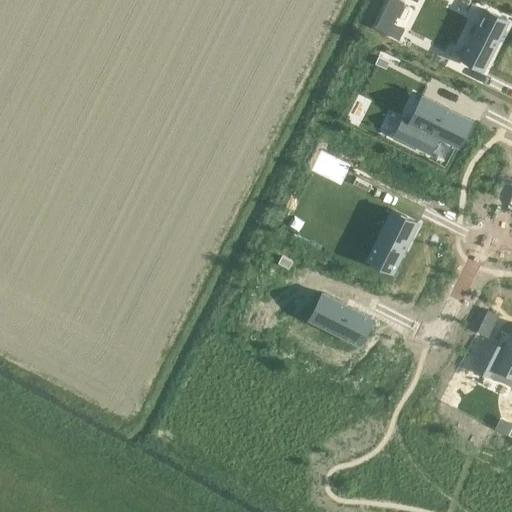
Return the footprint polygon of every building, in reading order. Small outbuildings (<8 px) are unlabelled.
[(485,9),(461,57),(483,68),(507,20),(485,9)] [(375,19),(371,27),(382,32),(386,25),(375,19)] [(378,56),(374,63),(385,69),(389,62),(378,56)] [(403,118),(395,135),(429,152),(438,135),(458,145),(471,120),(423,96),(410,121),(403,118)] [(318,157),(315,164),(325,169),(329,162),(318,157)] [(392,210),(367,258),(393,271),(417,222),(392,210)] [(282,256),(278,263),(289,269),(292,262),(282,256)] [(322,294),(310,319),(358,344),(371,318),(322,294)] [(489,341),(476,368),(491,376),(496,366),(511,374),(511,333),(504,349),(489,341)]
